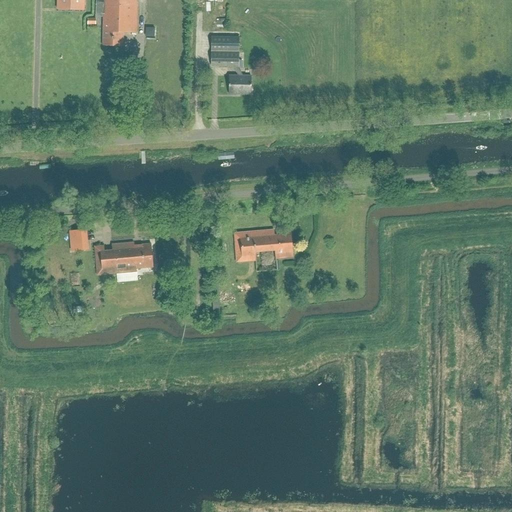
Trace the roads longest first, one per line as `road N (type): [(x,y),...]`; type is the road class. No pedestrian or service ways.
road 1 (unclassified): [(0,216),(511,169)]
road 2 (unclassified): [(0,150),(511,114)]
